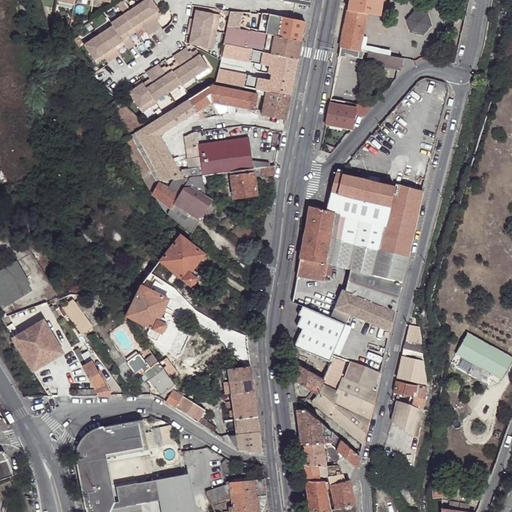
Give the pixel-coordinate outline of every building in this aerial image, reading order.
[(145,0),(137,5),(155,32),(161,28),(155,20),(163,15),(152,0),(145,0)] [(348,0),(347,9),(367,13),(379,15),(381,0),(348,0)] [(124,14),(136,32),(143,28),(148,36),(155,32),(137,5),(124,14)] [(340,47),(359,50),(367,13),(347,9),(340,47)] [(410,32),(423,34),(431,24),(428,12),(415,9),(406,19),(410,32)] [(189,20),(188,27),(216,33),(219,16),(200,12),(199,22),(193,21),(189,20)] [(230,12),(227,27),(236,28),(239,13),(230,12)] [(124,14),(111,23),(112,26),(123,41),(125,45),(128,50),(134,45),(129,37),(136,32),(124,14)] [(275,36),(301,41),(304,21),(269,14),(264,14),(260,33),(275,36)] [(461,30),(464,20),(458,19),(455,29),(461,30)] [(112,26),(98,35),(114,59),(120,55),(117,50),(115,47),(123,41),(112,26)] [(216,33),(188,27),(186,35),(190,35),(196,37),(194,46),(213,50),(216,33)] [(272,53),(275,36),(260,33),(236,28),(227,27),(224,44),(225,44),(272,53)] [(114,59),(98,35),(83,45),(94,61),(102,55),(104,58),(107,63),(114,59)] [(279,55),(297,58),(301,41),(275,36),(272,53),(279,55)] [(123,41),(115,47),(117,50),(125,45),(123,41)] [(277,65),(279,55),(272,53),(225,44),(223,56),(272,66),(272,64),(277,65)] [(340,47),(338,56),(345,58),(346,55),(362,58),(363,51),(359,50),(340,47)] [(185,48),(179,52),(195,77),(207,69),(196,51),(189,55),(185,48)] [(454,61),(457,50),(450,49),(448,59),(454,61)] [(195,77),(179,52),(172,57),(176,63),(169,68),(181,85),(181,86),(195,77)] [(400,69),(403,59),(368,52),(367,62),(398,68),(400,69)] [(102,55),(94,61),(96,64),(104,58),(102,55)] [(293,77),(297,58),(279,55),(277,65),(276,71),(276,74),(293,77)] [(344,59),(335,100),(355,104),(363,63),(344,59)] [(158,65),(151,69),(167,93),(181,85),(169,68),(169,67),(162,71),(158,65)] [(167,93),(151,69),(145,74),(149,80),(142,84),(154,102),(167,93)] [(290,96),(293,77),(276,74),(276,71),(272,70),(270,80),(263,79),(263,78),(220,69),(218,83),(239,87),(255,89),(290,96)] [(140,80),(134,84),(136,87),(139,93),(131,98),(141,114),(156,104),(154,102),(142,84),(140,80)] [(212,86),(189,100),(196,112),(200,110),(207,106),(214,102),(229,105),(235,106),(238,91),(212,86)] [(136,87),(127,93),(131,98),(139,93),(136,87)] [(285,119),(290,96),(255,89),(255,93),(265,95),(262,115),(285,119)] [(258,95),(238,91),(235,106),(245,108),(255,110),(258,95)] [(131,135),(132,135),(146,126),(116,100),(112,105),(113,107),(131,135)] [(132,135),(157,181),(183,178),(160,135),(196,112),(189,100),(146,126),(132,135)] [(356,108),(329,102),(325,124),(351,130),(355,115),(356,108)] [(357,104),(356,108),(355,115),(363,116),(371,107),(357,104)] [(189,168),(191,177),(202,175),(198,150),(198,144),(196,131),(191,132),(184,136),(189,168)] [(137,168),(147,183),(157,182),(157,181),(132,135),(131,135),(123,140),(129,153),(137,168)] [(198,144),(198,150),(249,143),(248,137),(198,144)] [(198,150),(202,175),(222,173),(230,172),(253,169),(252,161),(249,143),(198,150)] [(252,161),(253,169),(270,166),(270,163),(252,161)] [(262,176),(274,175),(276,166),(270,166),(253,169),(254,176),(262,175),(262,176)] [(181,169),(183,178),(191,177),(189,168),(181,169)] [(256,194),(254,176),(253,169),(230,172),(232,180),(234,197),(256,194)] [(342,170),(338,169),(322,190),(330,192),(371,202),(390,206),(394,186),(381,183),(381,180),(365,175),(364,179),(342,174),(342,170)] [(222,173),(202,175),(203,182),(223,179),(222,173)] [(187,183),(204,194),(203,182),(202,175),(191,177),(183,178),(157,181),(157,182),(147,183),(149,189),(156,199),(159,194),(174,204),(187,183)] [(200,220),(212,200),(204,195),(204,194),(187,183),(174,204),(200,220)] [(421,196),(423,190),(395,183),(394,186),(390,206),(385,225),(379,250),(407,256),(412,235),(418,210),(421,196)] [(330,192),(326,211),(333,213),(366,221),(371,202),(330,192)] [(167,215),(174,204),(159,194),(156,199),(167,215)] [(385,225),(390,206),(371,202),(366,221),(385,225)] [(190,233),(191,234),(200,220),(174,204),(167,215),(190,233)] [(304,237),(300,258),(322,263),(328,238),(333,213),(326,211),(309,207),(308,212),(304,237)] [(334,239),(379,250),(385,225),(366,221),(333,213),(328,238),(334,239)] [(204,254),(181,235),(161,261),(160,262),(191,286),(198,277),(197,272),(196,271),(193,269),(198,262),(204,254)] [(328,238),(322,263),(327,265),(334,239),(328,238)] [(402,282),(407,256),(379,250),(334,239),(327,265),(332,266),(350,270),(401,282),(401,281),(402,282)] [(300,258),(297,276),(299,276),(296,293),(318,297),(321,295),(324,275),(327,265),(322,263),(300,258)] [(0,271),(0,303),(2,306),(31,289),(16,262),(0,271)] [(205,267),(198,262),(193,269),(196,271),(199,267),(202,270),(205,267)] [(394,311),(401,282),(350,270),(345,291),(394,311)] [(168,298),(141,285),(126,315),(152,328),(162,332),(166,324),(164,318),(160,316),(168,298)] [(361,318),(390,330),(394,311),(345,291),(341,289),(329,318),(346,325),(349,326),(353,317),(360,320),(361,318)] [(92,309),(83,297),(75,303),(83,315),(92,309)] [(61,305),(81,332),(91,325),(83,315),(75,303),(71,298),(61,305)] [(296,347),(330,361),(333,355),(343,332),(346,325),(329,318),(304,308),(300,317),(303,318),(299,327),(304,330),(296,347)] [(378,372),(380,373),(390,330),(361,318),(360,320),(353,336),(343,332),(333,355),(378,372)] [(19,334),(14,337),(33,370),(63,352),(43,320),(19,334)] [(19,334),(13,323),(7,327),(14,337),(19,334)] [(409,324),(405,340),(420,343),(417,326),(409,324)] [(162,332),(152,328),(149,336),(158,340),(162,332)] [(511,358),(468,334),(457,354),(501,380),(511,358)] [(405,340),(402,355),(422,360),(420,343),(405,340)] [(79,351),(75,353),(80,362),(84,359),(79,351)] [(166,392),(176,385),(154,355),(146,361),(140,353),(128,362),(136,373),(142,369),(161,395),(166,392)] [(342,377),(371,388),(378,372),(333,355),(330,361),(322,378),(323,379),(321,384),(336,391),(342,377)] [(397,377),(426,384),(422,360),(402,355),(397,377)] [(292,380),(312,392),(317,395),(321,384),(323,379),(322,378),(290,360),(292,380)] [(83,367),(99,395),(110,395),(110,394),(92,361),(83,367)] [(249,366),(247,367),(228,369),(230,382),(251,379),(249,366)] [(311,401),(362,444),(376,390),(371,388),(342,377),(336,391),(321,384),(317,395),(311,401)] [(251,379),(230,382),(231,394),(253,391),(251,379)] [(411,404),(422,409),(426,387),(396,380),(393,392),(413,396),(411,404)] [(208,391),(205,386),(204,383),(193,392),(204,397),(206,394),(208,391)] [(204,410),(180,395),(173,390),(168,396),(165,402),(197,422),(200,417),(204,410)] [(253,391),(231,394),(235,419),(256,417),(253,391)] [(312,392),(307,398),(311,401),(317,395),(312,392)] [(391,421),(417,438),(422,409),(411,404),(397,400),(391,421)] [(304,408),(296,408),(297,422),(298,428),(301,444),(323,444),(320,421),(304,408)] [(0,430),(10,428),(0,411),(0,430)] [(144,422),(143,416),(100,424),(97,425),(93,426),(89,428),(86,431),(83,434),(81,437),(79,441),(77,445),(76,449),(76,453),(76,457),(85,504),(86,504),(86,511),(99,511),(100,511),(101,510),(102,508),(103,506),(103,503),(103,501),(114,499),(114,498),(112,484),(105,485),(100,455),(106,454),(143,447),(139,423),(144,422)] [(197,422),(207,429),(210,424),(200,417),(197,422)] [(258,433),(256,417),(235,419),(236,435),(258,433)] [(236,435),(235,419),(223,421),(228,436),(236,435)] [(331,430),(320,421),(323,444),(330,444),(330,443),(330,431),(331,431),(331,430)] [(144,422),(139,423),(143,447),(148,447),(144,422)] [(261,454),(258,433),(236,435),(238,449),(261,454)] [(236,435),(228,436),(237,449),(238,449),(236,435)] [(355,467),(359,456),(341,440),(337,449),(344,456),(355,467)] [(323,444),(325,465),(338,464),(337,461),(344,456),(337,449),(330,443),(330,444),(323,444)] [(323,444),(301,444),(303,464),(317,465),(325,465),(323,444)] [(106,454),(100,455),(105,485),(112,484),(106,454)] [(227,458),(222,463),(225,473),(230,472),(234,461),(227,458)] [(6,459),(0,461),(0,479),(12,475),(12,474),(6,459)] [(303,464),(305,480),(318,480),(318,477),(317,465),(303,464)] [(326,476),(327,476),(333,475),(337,474),(342,474),(338,464),(325,465),(326,476)] [(317,465),(318,477),(326,476),(325,465),(317,465)] [(185,472),(116,484),(118,497),(119,503),(160,496),(162,511),(194,511),(193,506),(191,507),(185,472)] [(327,476),(330,484),(344,480),(342,474),(337,474),(333,475),(327,476)] [(229,511),(259,511),(257,496),(257,490),(265,489),(264,478),(229,482),(231,494),(231,497),(232,507),(229,507),(229,511)] [(481,489),(485,490),(488,481),(483,479),(480,478),(477,487),(481,489)] [(330,484),(335,508),(343,506),(355,503),(351,491),(349,479),(344,480),(330,484)] [(305,480),(308,507),(329,508),(323,480),(318,480),(305,480)] [(229,482),(226,483),(227,486),(206,493),(210,501),(231,494),(229,482)] [(432,498),(441,497),(442,497),(441,487),(439,487),(435,487),(431,488),(432,498)] [(259,511),(268,511),(266,495),(257,496),(259,511)] [(99,511),(110,511),(115,504),(115,503),(114,499),(103,501),(103,503),(103,506),(102,508),(101,510),(100,511),(99,511)]
